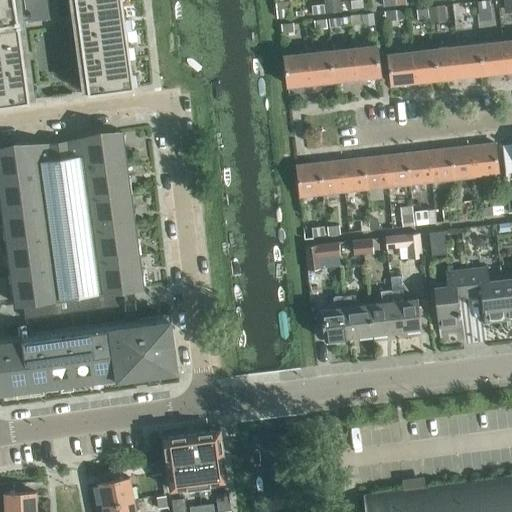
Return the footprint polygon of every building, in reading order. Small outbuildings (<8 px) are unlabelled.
[(0,0),(0,104),(133,87),(121,0),(0,0)] [(325,0),(326,13),(340,11),(339,0),(325,0)] [(362,0),(356,0),(351,1),(352,9),(364,7),(362,0)] [(511,0),(503,0),(504,8),(511,7),(511,0)] [(492,18),(490,1),(487,1),(479,2),(481,19),(492,18)] [(289,2),(277,4),(279,17),(279,18),(291,17),(289,2)] [(321,14),(325,13),(324,5),(312,7),(313,14),(321,14)] [(430,7),(429,8),(430,22),(445,20),(443,6),(430,7)] [(426,8),(416,9),(417,18),(427,17),(426,8)] [(397,19),(396,11),(385,12),(386,20),(397,19)] [(363,25),(374,24),(373,14),(362,15),(363,25)] [(340,17),(341,25),(351,24),(350,16),(340,17)] [(340,17),(329,18),(329,26),(341,25),(340,17)] [(327,27),(326,19),(314,20),(315,28),(327,27)] [(294,30),(293,22),(281,24),(282,32),(294,30)] [(511,39),(502,41),(506,71),(511,70),(511,39)] [(479,43),(483,74),(506,71),(502,41),(479,43)] [(460,76),(483,74),(479,43),(456,46),(460,76)] [(377,45),(353,48),(357,78),(380,75),(377,45)] [(460,76),(456,46),(434,49),(437,79),(460,76)] [(331,50),(334,80),(357,78),(353,48),(331,50)] [(411,51),(414,81),(437,79),(434,49),(411,51)] [(334,80),(331,50),(308,53),(312,83),(334,80)] [(390,84),(414,81),(411,51),(387,54),(390,84)] [(288,85),(312,83),(308,53),(285,55),(288,85)] [(50,145),(16,145),(17,148),(1,153),(3,166),(0,166),(0,172),(21,317),(123,303),(137,302),(143,301),(123,150),(120,151),(118,137),(101,136),(101,133),(69,143),(69,152),(51,154),(50,145)] [(496,142),(473,144),(477,176),(499,173),(496,142)] [(473,144),(451,147),(455,178),(477,176),(473,144)] [(451,147),(429,150),(433,181),(455,178),(451,147)] [(429,150),(407,152),(411,183),(433,181),(429,150)] [(407,152),(385,155),(389,186),(411,183),(407,152)] [(364,158),(367,189),(389,186),(385,155),(364,158)] [(342,160),(345,191),(367,189),(364,158),(342,160)] [(324,194),(345,191),(342,160),(320,163),(324,194)] [(301,197),(324,194),(320,163),(297,166),(301,197)] [(470,201),(458,202),(460,219),(472,217),(470,201)] [(414,224),(412,205),(400,207),(403,226),(414,224)] [(494,213),(493,205),(481,207),(482,215),(494,213)] [(442,208),(443,216),(454,215),(454,207),(442,208)] [(428,222),(427,210),(415,211),(416,223),(428,222)] [(369,229),(369,220),(360,221),(361,229),(369,229)] [(377,220),(369,220),(369,229),(377,228),(377,220)] [(509,222),(499,224),(500,232),(510,231),(509,222)] [(327,227),(328,235),(340,233),(339,225),(327,227)] [(312,229),(313,237),(324,235),(323,227),(312,229)] [(463,229),(461,232),(462,235),(464,237),(468,236),(469,233),(469,230),(466,228),(463,229)] [(432,255),(447,253),(444,231),(429,233),(432,255)] [(420,233),(387,237),(388,248),(407,245),(409,259),(423,257),(420,233)] [(363,239),(364,254),(374,253),(372,238),(363,239)] [(364,254),(363,239),(352,240),(354,255),(364,254)] [(308,270),(321,269),(320,257),(340,254),(339,243),(305,246),(308,270)] [(466,270),(469,297),(481,296),(485,323),(507,320),(501,276),(489,278),(488,267),(466,270)] [(469,297),(466,270),(445,273),(447,283),(433,285),(439,329),(461,326),(458,299),(469,297)] [(511,275),(501,276),(507,320),(511,319),(511,275)] [(392,290),(397,332),(421,330),(418,299),(404,300),(403,289),(392,290)] [(372,335),(396,332),(397,332),(392,290),(382,291),(383,302),(369,304),(372,335)] [(344,296),(349,338),(372,335),(369,304),(357,305),(355,295),(344,296)] [(324,340),(349,338),(344,296),(334,297),(335,308),(320,309),(324,340)] [(73,385),(90,383),(90,377),(102,375),(102,381),(117,379),(135,377),(134,371),(159,368),(160,373),(178,371),(171,320),(140,324),(137,302),(123,303),(126,326),(0,342),(0,394),(16,393),(16,387),(43,383),(44,389),(61,387),(60,381),(72,379),(73,385)] [(219,430),(163,438),(170,490),(226,482),(219,430)] [(140,466),(142,477),(161,473),(159,463),(140,466)] [(98,483),(103,506),(133,500),(129,477),(98,483)] [(511,511),(511,478),(425,489),(424,481),(405,483),(404,484),(405,492),(364,497),(366,511),(511,511)] [(163,485),(154,486),(156,496),(164,494),(163,485)] [(5,493),(5,511),(35,511),(35,492),(5,493)] [(217,502),(229,501),(228,492),(216,494),(217,502)] [(156,498),(158,509),(167,507),(165,496),(156,498)] [(172,500),(173,508),(186,507),(184,498),(172,500)] [(103,511),(135,511),(133,500),(103,506),(103,511)] [(231,509),(229,501),(217,502),(218,511),(231,509)] [(213,503),(201,505),(202,511),(209,511),(214,511),(213,503)]
